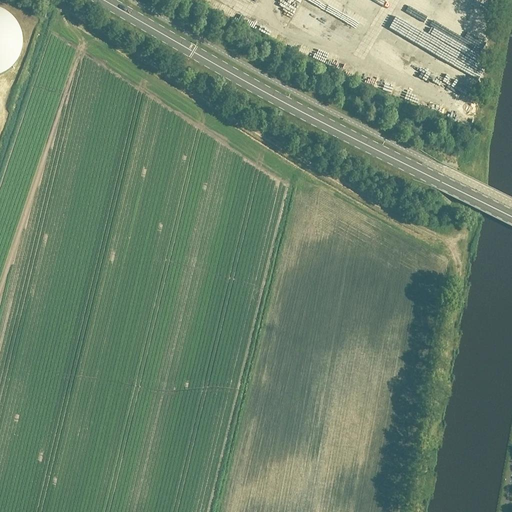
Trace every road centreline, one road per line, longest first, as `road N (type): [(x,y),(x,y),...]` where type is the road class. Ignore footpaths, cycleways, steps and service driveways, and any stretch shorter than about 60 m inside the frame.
road 1 (track): [(46,0),(461,250),(415,511)]
road 2 (secondary): [(511,218),(103,0)]
